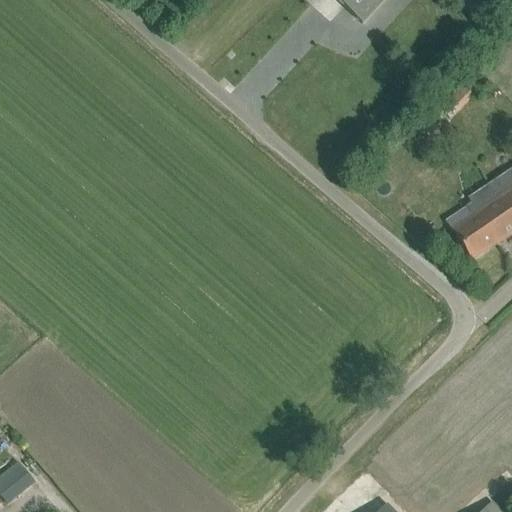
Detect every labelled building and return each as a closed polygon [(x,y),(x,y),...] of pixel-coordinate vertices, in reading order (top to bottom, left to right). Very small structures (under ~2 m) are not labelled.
[(334,0),(362,25),(384,0),(334,0)] [(451,121),(471,99),(458,88),(438,110),(451,121)] [(494,201),(511,189),(511,170),(485,188),(494,201)] [(496,244),(511,233),(511,189),(494,201),(485,188),(468,199),(472,205),(466,208),(473,218),(453,231),(471,259),(495,242),(496,244)] [(17,463),(0,477),(0,498),(7,507),(35,485),(17,463)] [(500,511),(491,503),(481,511),(387,511),(384,508),(379,511),(500,511)]
